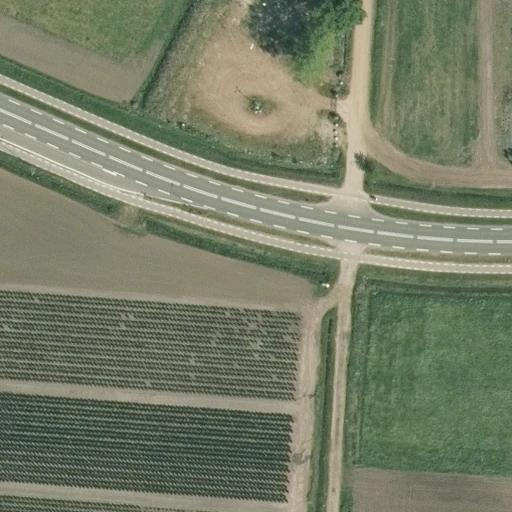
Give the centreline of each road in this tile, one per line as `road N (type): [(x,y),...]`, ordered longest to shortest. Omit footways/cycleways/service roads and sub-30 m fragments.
road 1 (secondary): [(0,110),(194,190),(353,230)]
road 2 (track): [(335,511),(351,259)]
road 3 (unclassified): [(353,230),(366,0)]
road 4 (secondary): [(353,230),(511,245)]
